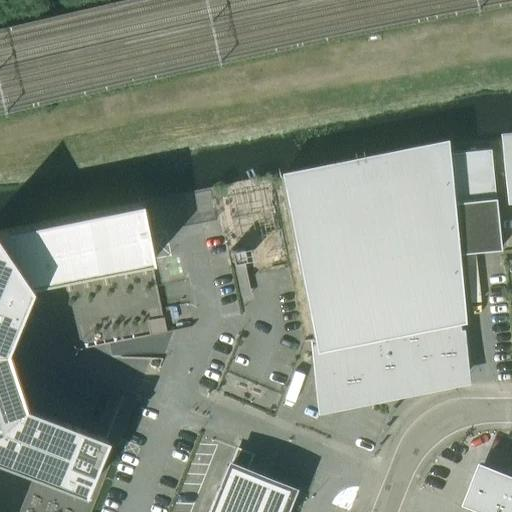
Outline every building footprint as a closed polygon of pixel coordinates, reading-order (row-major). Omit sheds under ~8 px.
[(511,196),(511,135),(502,137),(503,144),(509,196),(511,196)] [(319,398),(348,395),(348,398),(378,395),(378,392),(407,389),(407,387),(435,383),(435,380),(463,377),(458,322),(463,321),(457,253),(500,249),(489,148),(447,153),(446,144),(281,178),(313,339),(317,384),(318,384),(319,398)] [(0,461),(34,475),(19,511),(91,511),(138,396),(149,400),(149,399),(147,398),(163,358),(111,357),(108,343),(192,327),(192,325),(166,330),(163,317),(162,317),(151,261),(139,202),(0,229),(0,461)] [(511,511),(511,470),(509,471),(508,472),(494,466),(481,461),(474,477),(464,503),(486,511),(511,511)] [(277,511),(286,489),(227,466),(208,511),(277,511)]
